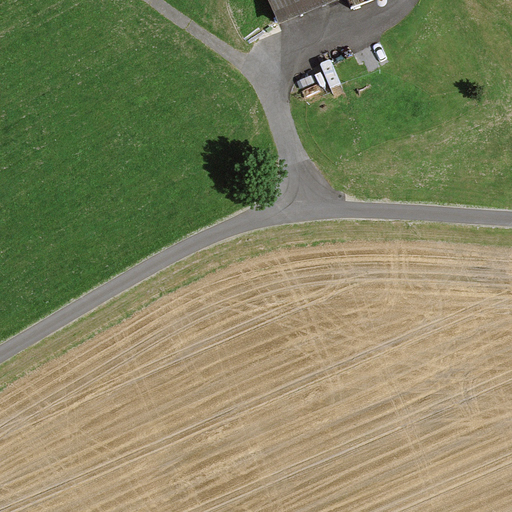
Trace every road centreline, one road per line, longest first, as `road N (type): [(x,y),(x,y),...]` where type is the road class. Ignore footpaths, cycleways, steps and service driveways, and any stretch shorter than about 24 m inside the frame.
road 1 (unclassified): [(511,219),(297,209),(158,259),(0,349)]
road 2 (track): [(297,209),(299,175),(269,75),(282,53),(400,0)]
